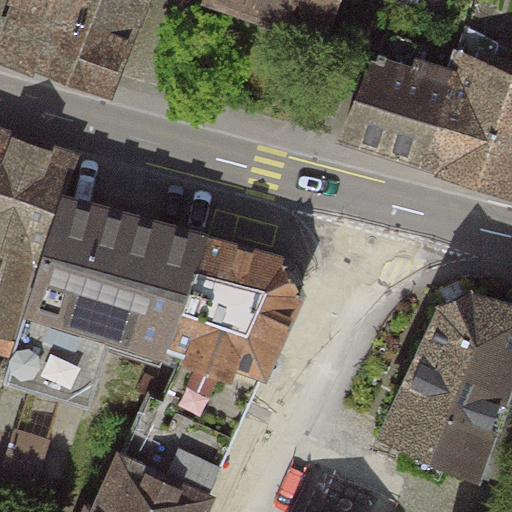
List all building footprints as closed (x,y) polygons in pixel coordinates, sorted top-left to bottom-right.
[(110,87),(144,0),(17,0),(10,20),(24,25),(10,61),(63,81),(68,70),(110,87)] [(217,0),(325,38),(338,0),(217,0)] [(450,83),(427,164),(511,190),(511,72),(492,64),(500,44),(468,30),(450,83)] [(387,36),(344,138),(427,164),(450,83),(418,73),(426,51),(387,36)] [(63,200),(75,161),(0,135),(0,346),(15,351),(63,200)] [(163,365),(171,340),(204,238),(63,200),(15,351),(7,378),(89,406),(107,350),(163,365)] [(236,362),(266,373),(301,293),(286,262),(204,238),(171,340),(195,347),(191,359),(230,372),(236,362)] [(387,433),(478,475),(511,386),(511,305),(470,291),(444,304),(387,433)] [(95,511),(197,511),(266,373),(236,362),(230,372),(191,359),(173,405),(153,397),(95,511)]
